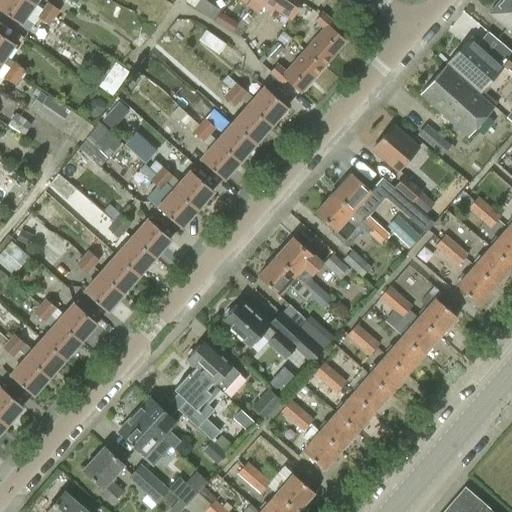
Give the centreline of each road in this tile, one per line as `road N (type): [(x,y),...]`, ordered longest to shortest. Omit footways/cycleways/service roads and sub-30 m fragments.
road 1 (residential): [(0,496),(416,26)]
road 2 (tertiary): [(391,511),(511,373)]
